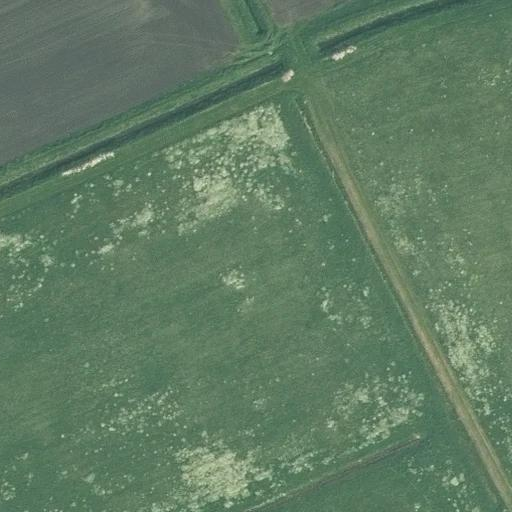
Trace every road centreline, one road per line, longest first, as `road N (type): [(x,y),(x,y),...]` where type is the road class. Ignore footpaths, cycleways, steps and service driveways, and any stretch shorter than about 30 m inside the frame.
road 1 (track): [(511,106),(369,57),(311,68),(0,207)]
road 2 (track): [(311,68),(376,38),(504,0)]
